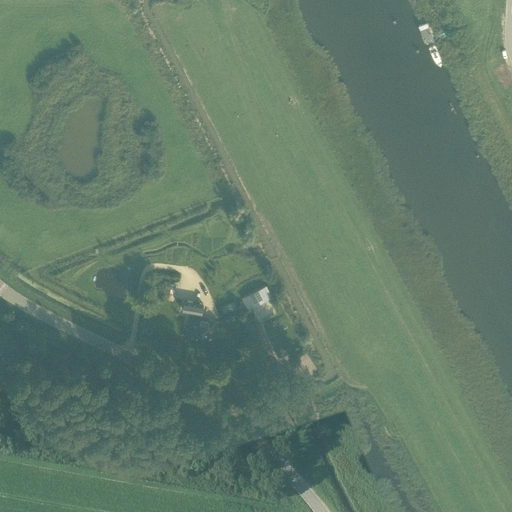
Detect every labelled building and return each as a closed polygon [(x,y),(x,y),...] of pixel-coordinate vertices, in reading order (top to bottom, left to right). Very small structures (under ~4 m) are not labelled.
[(426,24),(416,26),(422,50),(432,48),(426,24)] [(184,286),(178,285),(171,284),(168,300),(180,303),(181,303),(184,286)] [(266,285),(243,297),(249,309),(272,297),(266,285)] [(185,300),(184,310),(202,313),(203,303),(185,300)] [(213,345),(217,320),(210,318),(210,317),(193,314),(188,340),(213,345)]
